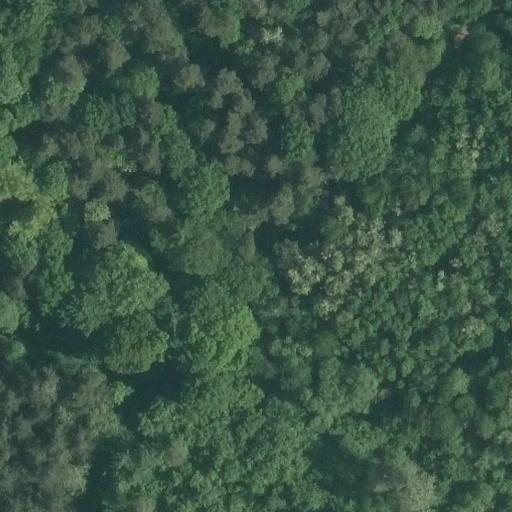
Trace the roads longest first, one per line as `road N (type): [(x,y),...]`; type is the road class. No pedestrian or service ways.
road 1 (track): [(99,511),(145,398),(217,361),(493,0)]
road 2 (track): [(217,361),(511,458)]
road 3 (track): [(217,361),(0,288)]
